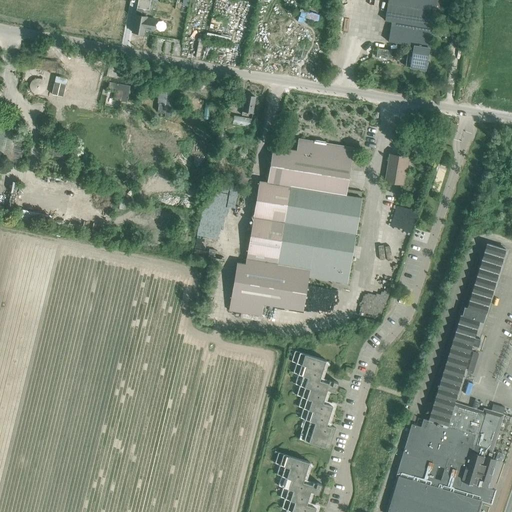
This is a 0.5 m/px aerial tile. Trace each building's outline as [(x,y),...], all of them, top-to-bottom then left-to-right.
[(135,15),(132,32),(144,35),(144,30),(153,32),(155,20),(147,18),(147,17),(141,16),(142,9),(148,10),(150,0),(137,0),(136,7),(135,15)] [(414,46),(429,48),(435,10),(440,11),(441,0),(387,0),(384,21),(391,22),(388,42),(414,46)] [(463,39),(452,37),(451,48),(462,50),(463,39)] [(429,48),(414,46),(413,52),(408,51),(405,67),(425,70),(425,69),(427,69),(428,64),(426,64),(429,48)] [(130,86),(128,86),(110,82),(109,90),(121,92),(120,100),(127,102),(130,86)] [(158,103),(157,112),(165,113),(164,117),(171,118),(173,92),(167,91),(166,92),(165,104),(158,103)] [(242,112),(241,115),(248,116),(249,113),(253,113),(256,97),(245,95),(244,103),(243,103),(241,112),(242,112)] [(232,124),(250,128),(252,119),(234,116),(232,124)] [(0,161),(10,164),(10,161),(21,163),(26,140),(15,138),(17,128),(0,124),(0,161)] [(347,284),(353,248),(362,198),(346,195),(354,148),(298,139),(296,150),(273,146),(267,182),(259,181),(245,264),(237,262),(228,311),(261,316),(263,305),(303,311),(309,277),(347,284)] [(47,144),(45,154),(68,160),(70,150),(47,144)] [(385,181),(403,184),(407,157),(390,154),(385,181)] [(482,411),(454,402),(472,345),(478,347),(480,340),(474,338),(479,321),(483,322),(505,249),(486,243),(466,308),(464,307),(462,315),(460,315),(428,420),(423,419),(420,427),(411,424),(384,511),(478,511),(482,501),(487,502),(500,461),(497,461),(497,460),(490,458),(504,414),(483,408),(482,411)] [(325,360),(295,350),(291,361),(296,363),(293,372),(298,374),(295,384),(299,385),(296,395),(301,397),(298,406),(303,408),(300,418),(305,419),(298,439),(329,449),(335,428),(326,425),(332,406),(322,402),(327,389),(335,392),(338,382),(333,381),(333,382),(329,380),(328,383),(319,380),(325,360)] [(308,462),(278,452),(275,463),(279,464),(276,474),(281,476),(278,485),(283,487),(280,497),(285,498),(281,508),(286,510),(285,511),(313,511),(315,507),(306,504),(310,491),(318,494),(321,484),(316,483),(312,482),(311,484),(302,482),(308,462)]
